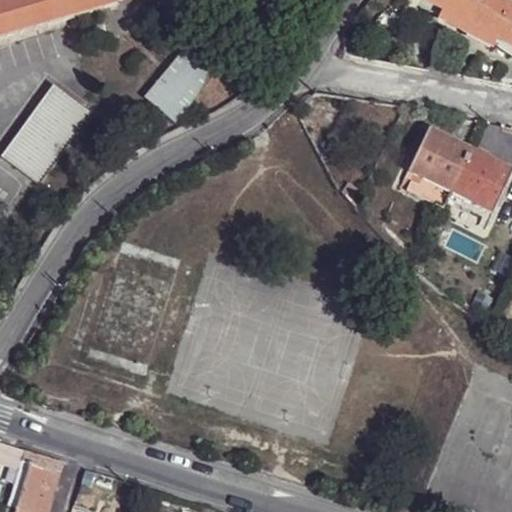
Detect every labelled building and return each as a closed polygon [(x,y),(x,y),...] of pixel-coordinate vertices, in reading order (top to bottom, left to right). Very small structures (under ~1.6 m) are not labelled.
[(118,0),(0,0),(0,39),(67,19),(120,4),(118,0)] [(413,0),(411,5),(435,17),(439,10),(420,0),(413,0)] [(420,0),(439,10),(462,21),(471,0),(420,0)] [(471,0),(462,21),(467,24),(476,0),(471,0)] [(476,0),(467,24),(491,36),(511,45),(511,5),(499,0),(476,0)] [(435,19),(458,29),(462,21),(439,10),(435,17),(435,19)] [(462,21),(458,29),(485,45),(487,42),(491,36),(467,24),(462,21)] [(202,31),(146,96),(177,122),(233,56),(202,31)] [(511,45),(491,36),(487,42),(511,54),(511,45)] [(2,157),(38,184),(88,115),(51,89),(2,157)] [(452,195),(472,153),(429,132),(409,175),(452,195)] [(511,179),(511,171),(472,153),(452,195),(494,216),(511,179)] [(447,205),(452,195),(409,175),(400,192),(406,194),(412,188),(447,205)] [(494,216),(452,195),(447,205),(484,223),(481,231),(488,233),(494,216)] [(63,473),(65,465),(33,455),(30,464),(63,473)] [(27,474),(30,464),(22,462),(18,472),(27,474)] [(49,511),(63,473),(30,464),(27,474),(21,493),(15,511),(49,511)] [(12,491),(21,493),(27,474),(18,472),(12,491)] [(6,509),(15,511),(21,493),(12,491),(6,509)]
